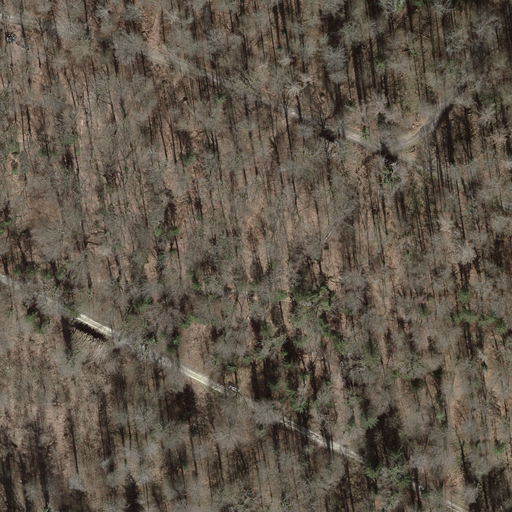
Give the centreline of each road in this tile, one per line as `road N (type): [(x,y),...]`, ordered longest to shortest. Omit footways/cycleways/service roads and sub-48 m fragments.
road 1 (track): [(471,511),(19,287)]
road 2 (track): [(0,13),(121,41),(324,123)]
road 3 (track): [(511,207),(324,123)]
road 4 (track): [(426,169),(422,136),(511,9)]
